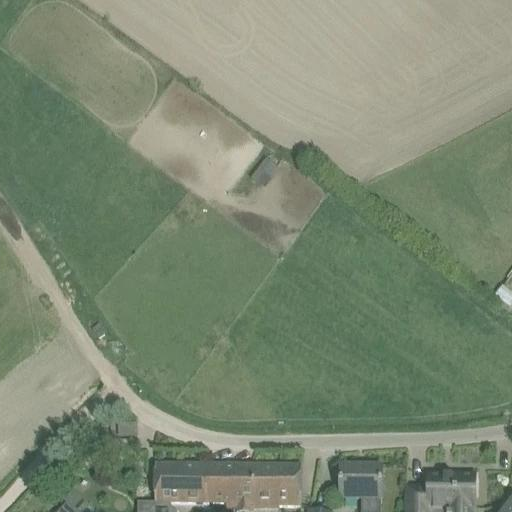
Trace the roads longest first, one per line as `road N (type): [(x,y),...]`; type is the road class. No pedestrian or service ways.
road 1 (residential): [(0,509),(111,389),(160,426),(207,443),(511,431)]
road 2 (track): [(0,235),(111,389)]
